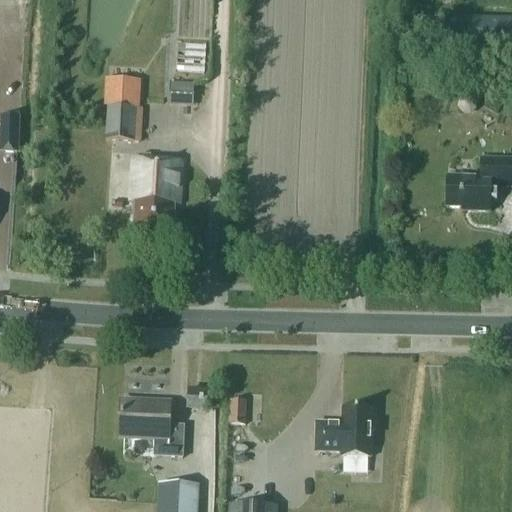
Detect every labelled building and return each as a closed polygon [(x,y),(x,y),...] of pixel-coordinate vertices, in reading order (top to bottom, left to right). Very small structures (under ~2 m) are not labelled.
[(511,23),(444,21),(443,47),(511,49),(511,23)] [(193,85),(193,86),(169,84),(168,108),(192,109),(193,85)] [(108,92),(104,142),(134,144),(136,110),(137,94),(108,92)] [(18,151),(19,118),(0,117),(0,153),(20,154),(20,151),(18,151)] [(135,203),(133,229),(173,232),(175,206),(180,206),(183,163),(133,160),(130,203),(135,203)] [(473,211),(473,214),(489,214),(490,189),(511,189),(511,161),(481,160),(480,179),(447,178),(446,210),(473,211)] [(208,393),(189,392),(187,410),(206,411),(208,393)] [(229,402),(228,425),(246,427),(245,404),(229,402)] [(153,458),(182,460),(184,428),(170,427),(171,406),(122,404),(121,438),(153,440),(153,458)] [(315,424),(314,454),(340,455),(340,459),(370,460),(371,433),(374,433),(374,419),(371,419),(371,412),(341,411),(341,427),(333,427),(333,426),(332,425),(331,425),(315,424)] [(156,511),(198,511),(200,487),(158,485),(156,511)]
